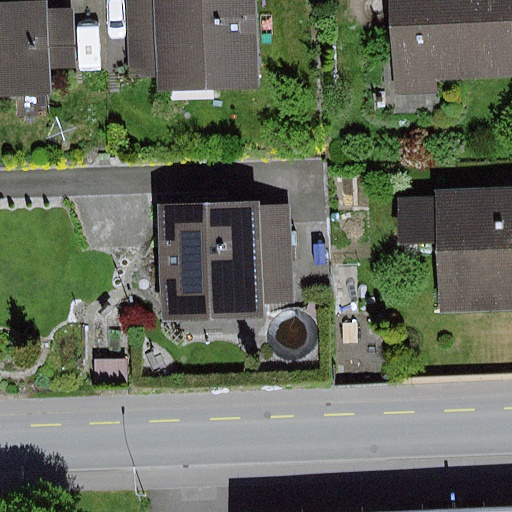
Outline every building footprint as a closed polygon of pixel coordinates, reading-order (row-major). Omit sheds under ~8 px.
[(41,0),(0,2),(0,93),(46,91),(45,70),(42,10),(41,0)] [(124,0),(126,78),(155,78),(155,90),(258,88),(255,0),(124,0)] [(511,0),(389,0),(395,97),(435,95),(435,81),(511,76),(511,0)] [(70,9),(42,10),(45,70),(72,69),(70,9)] [(432,200),(399,200),(399,242),(436,242),(437,311),(511,309),(511,189),(432,190),(432,200)] [(254,203),(154,207),(159,320),(259,315),(259,304),(255,207),(254,203)] [(289,206),(255,207),(259,304),(292,302),(289,206)]
